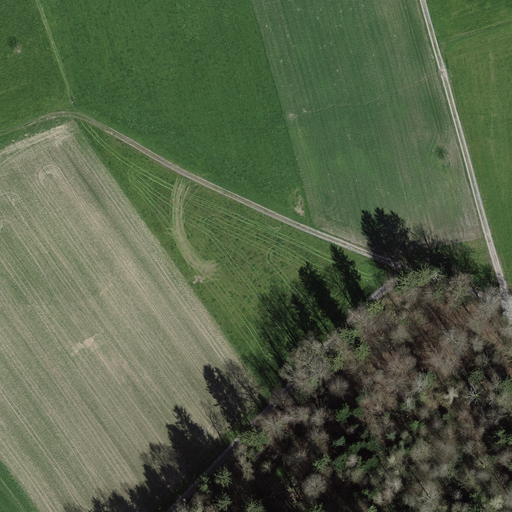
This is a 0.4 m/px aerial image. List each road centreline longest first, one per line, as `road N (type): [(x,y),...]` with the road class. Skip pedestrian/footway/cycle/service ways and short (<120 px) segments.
road 1 (track): [(511,310),(449,279),(410,275),(378,291),(172,511)]
road 2 (track): [(510,310),(424,0)]
